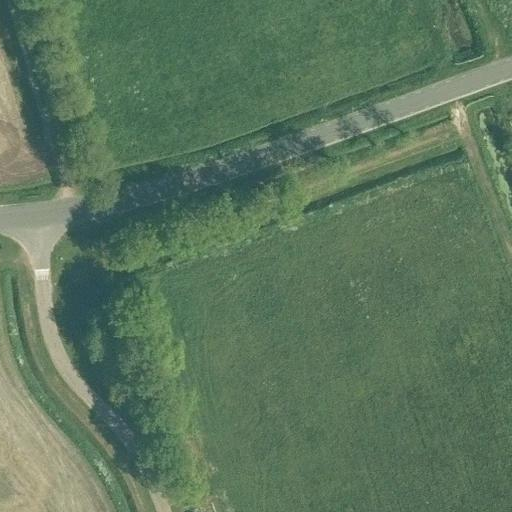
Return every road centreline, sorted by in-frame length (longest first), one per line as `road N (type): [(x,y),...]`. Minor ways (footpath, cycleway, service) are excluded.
road 1 (tertiary): [(511,65),(169,186),(36,219)]
road 2 (unclassified): [(164,511),(129,442),(52,342),(36,219)]
road 3 (track): [(72,211),(13,0)]
